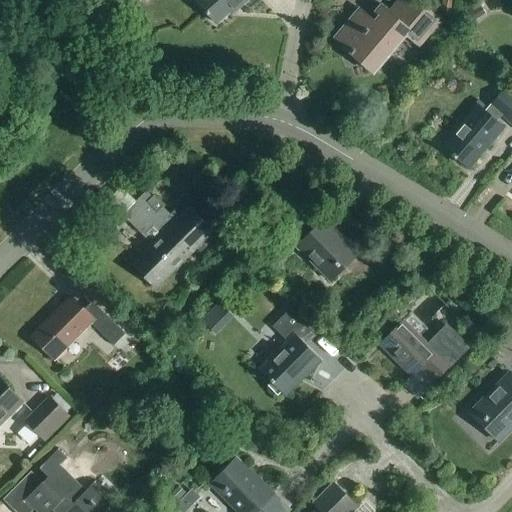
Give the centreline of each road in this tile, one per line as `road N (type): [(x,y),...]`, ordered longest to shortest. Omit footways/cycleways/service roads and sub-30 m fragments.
road 1 (unclassified): [(0,264),(144,121),(180,113),(278,120)]
road 2 (unclassified): [(278,120),(511,259)]
road 3 (residential): [(352,410),(452,511)]
road 4 (residential): [(278,120),(302,0)]
